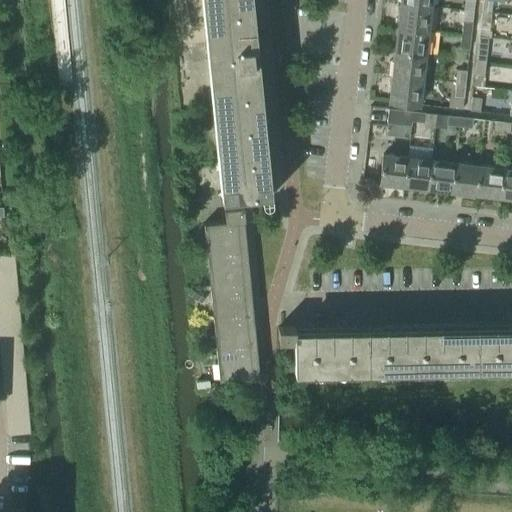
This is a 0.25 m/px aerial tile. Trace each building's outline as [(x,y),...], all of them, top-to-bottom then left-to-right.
[(251,0),(201,0),(221,195),(271,190),(251,0)] [(482,0),(481,12),(491,13),(492,0),(482,0)] [(426,30),(429,5),(400,2),(397,27),(426,30)] [(489,26),(491,13),(481,12),(480,25),(489,26)] [(461,34),(470,35),(472,22),(462,21),(461,34)] [(423,55),(426,30),(397,27),(394,51),(423,55)] [(469,49),(470,35),(461,34),(459,47),(469,49)] [(475,61),(485,62),(487,48),(477,47),(475,61)] [(420,79),(423,55),(394,51),(391,76),(420,79)] [(483,75),(485,62),(475,61),(474,74),(483,75)] [(455,83),(465,84),(466,70),(456,69),(455,83)] [(418,104),(420,79),(391,76),(388,100),(418,104)] [(464,97),(465,84),(455,83),(454,96),(464,97)] [(479,111),(481,98),(471,97),(470,110),(479,111)] [(386,122),(384,135),(408,137),(410,121),(411,111),(387,108),(386,122)] [(411,111),(410,121),(411,121),(424,122),(425,112),(411,111)] [(458,126),(459,117),(447,115),(446,125),(458,126)] [(459,117),(458,126),(472,128),(473,118),(459,117)] [(506,132),(508,122),(495,121),(494,130),(506,132)] [(403,185),(406,157),(382,155),(379,182),(403,185)] [(427,188),(430,160),(406,157),(403,185),(427,188)] [(451,190),(454,163),(430,160),(427,188),(451,190)] [(475,193),(478,166),(454,163),(451,190),(475,193)] [(499,196),(502,169),(478,166),(475,193),(499,196)] [(511,169),(502,169),(499,196),(511,197),(511,169)] [(240,239),(238,222),(244,222),(243,208),(223,210),(225,221),(203,223),(205,243),(240,239)] [(207,261),(241,257),(240,239),(205,243),(207,261)] [(0,254),(0,269),(14,255),(0,254)] [(14,255),(0,269),(0,288),(16,287),(14,255)] [(208,278),(243,274),(241,257),(207,261),(208,278)] [(210,295),(245,291),(243,274),(208,278),(210,295)] [(0,299),(17,298),(16,287),(0,288),(0,299)] [(212,312),(247,308),(245,291),(210,295),(212,312)] [(0,310),(18,309),(17,298),(0,299),(0,310)] [(214,329),(249,326),(247,308),(212,312),(214,329)] [(0,322),(19,321),(18,309),(0,310),(0,322)] [(0,333),(20,332),(19,321),(0,322),(0,333)] [(216,346),(250,343),(249,326),(214,329),(216,346)] [(511,328),(295,334),(295,327),(278,327),(279,341),(293,340),(294,371),(511,365),(511,328)] [(0,344),(21,343),(20,332),(0,333),(0,344)] [(0,356),(22,354),(21,343),(0,344),(0,356)] [(217,363),(252,360),(250,343),(216,346),(217,363)] [(0,358),(1,368),(23,366),(22,354),(0,356),(0,358)] [(252,360),(217,363),(219,380),(254,377),(252,360)] [(2,379),(24,377),(23,366),(1,368),(2,379)] [(3,390),(25,388),(24,377),(2,379),(3,390)] [(209,379),(204,380),(196,381),(196,388),(209,386),(209,379)] [(4,401),(26,399),(25,388),(3,390),(4,401)] [(5,413),(27,411),(26,399),(4,401),(5,413)] [(6,424),(28,422),(27,411),(5,413),(6,424)] [(28,422),(6,424),(7,435),(29,433),(28,422)]
